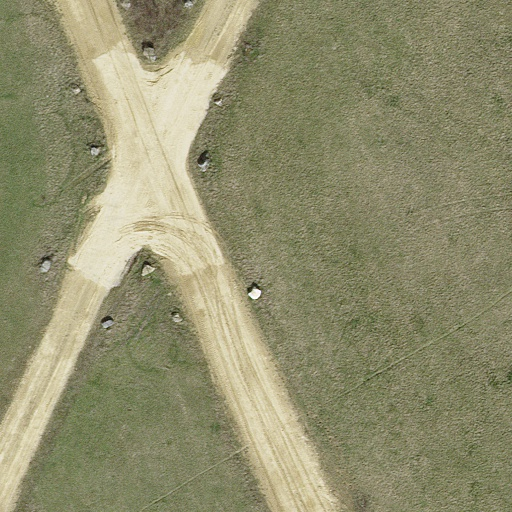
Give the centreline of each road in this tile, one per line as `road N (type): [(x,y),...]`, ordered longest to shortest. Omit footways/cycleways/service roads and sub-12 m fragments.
road 1 (track): [(304,511),(84,0)]
road 2 (track): [(0,482),(227,0)]
